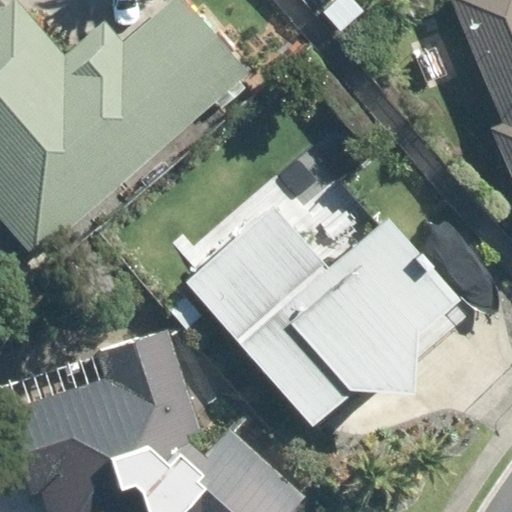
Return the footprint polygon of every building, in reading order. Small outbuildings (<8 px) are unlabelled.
[(0,11),(0,223),(11,236),(0,246),(0,273),(8,282),(244,78),(176,0),(172,0),(118,46),(99,25),(62,58),(13,1),(0,11)] [(346,0),(335,0),(319,14),(333,32),(356,13),(346,0)] [(511,0),(445,0),(497,126),(489,131),(511,188),(511,0)] [(268,210),(181,285),(305,428),(345,393),(404,399),(406,367),(462,320),(379,223),(322,273),(268,210)] [(197,316),(176,292),(160,305),(181,330),(197,316)] [(93,360),(0,388),(0,405),(27,494),(41,490),(47,511),(285,511),(299,497),(228,432),(203,462),(178,439),(197,433),(167,331),(91,353),(93,360)]
